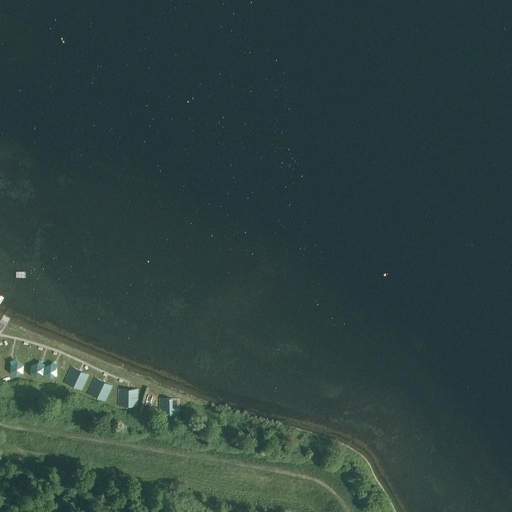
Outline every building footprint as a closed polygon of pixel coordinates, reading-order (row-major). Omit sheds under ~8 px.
[(17,361),(15,358),(9,360),(10,365),(9,371),(15,376),(22,372),(22,365),(17,361)] [(55,363),(52,360),(50,363),(43,366),(44,364),(38,360),(37,362),(30,365),(30,373),(36,377),(43,374),(48,379),(56,376),(57,368),(58,364),(55,363)] [(71,366),(64,382),(81,390),(89,374),(80,370),(71,366)] [(104,381),(96,377),(88,393),(105,401),(113,386),(104,381)] [(128,389),(119,388),(118,406),(138,407),(138,389),(128,389)] [(158,398),(158,415),(179,416),(179,398),(158,398)]
